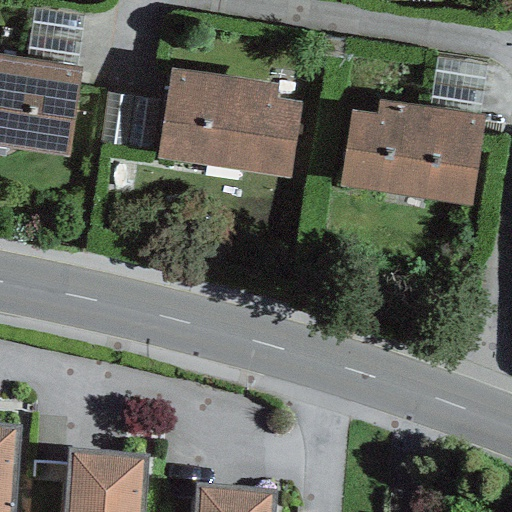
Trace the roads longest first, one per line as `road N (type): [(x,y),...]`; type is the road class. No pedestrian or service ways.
road 1 (tertiary): [(332,365),(0,281)]
road 2 (tertiary): [(511,428),(332,365)]
road 3 (residential): [(332,365),(322,511)]
